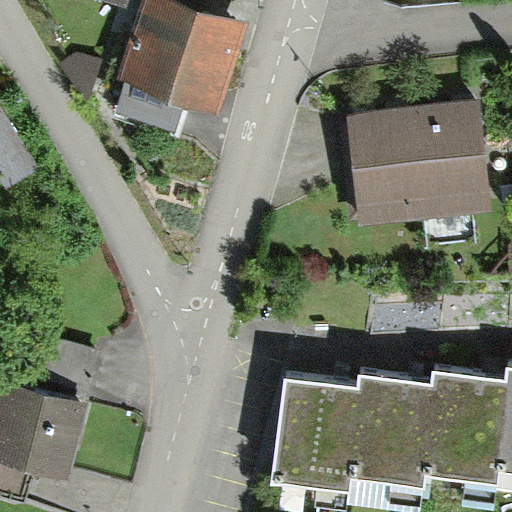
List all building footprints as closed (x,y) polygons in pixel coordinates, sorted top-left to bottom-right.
[(119,0),(72,0),(116,13),(119,0)] [(142,3),(116,92),(201,117),(227,28),(142,3)] [(462,107),(343,117),(351,208),(470,198),(462,107)] [(0,188),(2,192),(31,175),(0,122),(0,188)] [(40,394),(0,382),(0,485),(21,491),(31,458),(56,465),(89,353),(55,344),(40,394)] [(511,364),(509,364),(500,465),(511,466),(511,364)] [(434,370),(426,471),(495,477),(502,375),(434,370)] [(351,477),(421,483),(429,379),(359,374),(351,477)] [(346,484),(354,383),(285,378),(277,479),(346,484)]
